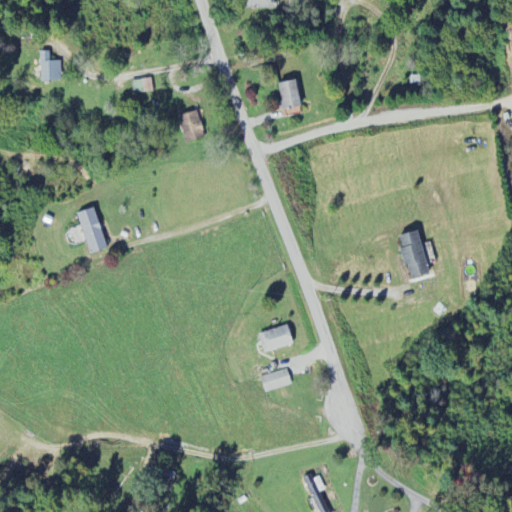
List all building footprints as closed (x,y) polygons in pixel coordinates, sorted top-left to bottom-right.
[(273,0),(245,0),(245,9),(274,10),(273,0)] [(61,62),(50,62),(50,53),(40,53),(41,83),(62,82),(61,62)] [(154,93),(152,80),(132,82),(133,95),(154,93)] [(302,107),(296,81),(277,85),(283,111),(302,107)] [(185,144),(206,140),(201,113),(180,117),(185,144)] [(78,215),(91,256),(108,250),(95,209),(78,215)] [(419,232),(400,236),(409,280),(430,275),(419,232)] [(294,347),(290,327),(260,333),(263,353),(294,347)] [(292,385),(287,369),(261,378),(266,394),(292,385)]
